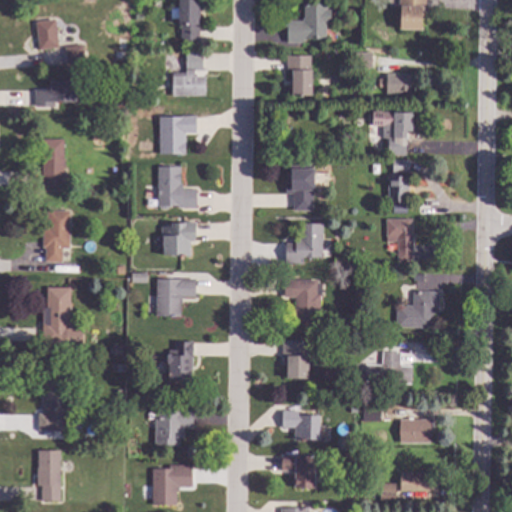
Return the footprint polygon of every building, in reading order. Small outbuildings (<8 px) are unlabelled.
[(198,0),(198,42),(179,42),(179,26),(177,26),(177,0),(198,0)] [(425,0),(425,10),(422,10),(421,32),(399,31),(400,9),(398,9),(398,0),(425,0)] [(325,11),(329,11),(329,24),(325,24),(325,40),(305,40),(305,41),(302,41),(302,44),(286,44),(286,22),(302,22),(302,19),(303,19),(303,5),(325,5),(325,11)] [(58,49),(38,52),(34,23),(54,20),(58,49)] [(125,40),(124,50),(117,50),(117,40),(125,40)] [(85,66),(66,68),(64,48),(82,46),(85,66)] [(202,72),(193,72),(193,77),(204,77),(204,98),(171,97),(171,74),(184,75),(184,53),(202,53),(202,72)] [(370,69),(354,69),(354,54),(370,54),(370,69)] [(311,95),(292,96),(291,70),(286,70),(286,57),(310,56),(311,95)] [(409,95),(386,95),(386,89),(378,89),(378,80),(386,80),(386,75),(409,76),(409,95)] [(75,103),(53,103),(53,108),(34,108),(34,91),(46,91),(46,87),(49,87),(49,81),(75,81),(75,103)] [(318,115),(309,115),(309,107),(318,107),(318,115)] [(411,131),(405,131),(405,156),(386,155),(386,139),(381,138),(381,127),(371,127),(371,112),(411,113),(411,131)] [(196,134),(185,134),(185,154),(158,155),(158,117),(195,117),(196,134)] [(62,189),(40,189),(41,140),(63,141),(62,189)] [(408,174),(391,173),(391,161),(408,162),(408,174)] [(312,212),(292,212),(292,195),(284,195),(284,185),(289,185),(289,166),(312,166),(312,212)] [(180,185),(182,185),(182,190),(195,190),(195,209),(177,209),(177,207),(170,207),(166,211),(160,211),(157,207),(156,168),(179,167),(180,185)] [(408,193),(406,193),(406,204),(387,204),(387,178),(408,179),(408,193)] [(68,250),(61,250),(61,264),(44,263),(44,249),(41,249),(41,228),(45,228),(46,211),(69,212),(68,250)] [(412,262),(396,262),(396,243),(385,243),(384,221),(411,220),(412,262)] [(195,243),(189,242),(189,257),(162,257),(162,238),(159,238),(159,227),(170,228),(170,224),(195,224),(195,243)] [(321,259),(299,258),(299,265),(284,264),(284,244),(294,244),(294,238),(298,238),(298,225),(322,225),(321,259)] [(123,276),(115,276),(115,267),(123,267),(123,276)] [(145,283),(130,283),(129,273),(145,273),(145,283)] [(422,282),(412,282),(412,274),(422,274),(422,282)] [(194,298),(181,298),(181,305),(179,305),(179,317),(155,317),(156,280),(194,281),(194,298)] [(316,284),(321,284),(321,297),(319,297),(319,310),(315,310),(315,326),(294,326),(294,299),(283,298),(283,281),(316,282),(316,284)] [(68,346),(41,346),(42,309),(46,309),(46,288),(69,289),(68,346)] [(438,293),(438,314),(432,314),(432,329),(395,328),(395,306),(412,307),(412,292),(438,293)] [(300,342),(300,343),(309,344),(307,380),(285,379),(286,367),(282,367),(282,358),(281,358),(281,341),(300,342)] [(193,343),(192,358),(191,358),(191,373),(189,373),(189,382),(166,382),(167,365),(164,365),(165,355),(168,355),(168,351),(174,351),(175,342),(193,343)] [(122,347),(122,357),(112,357),(113,347),(122,347)] [(399,353),(399,366),(410,366),(409,385),(363,383),(364,364),(380,364),(381,352),(399,353)] [(123,373),(115,373),(115,365),(123,366),(123,373)] [(65,432),(37,432),(37,415),(43,415),(44,379),(65,380),(65,432)] [(355,382),(353,391),(346,390),(347,381),(355,382)] [(379,423),(361,422),(361,406),(379,406),(379,423)] [(192,428),(183,428),(182,440),(178,440),(178,447),(153,446),(154,411),(192,412),(192,428)] [(297,416),(318,417),(318,441),(293,441),(293,429),(281,429),(281,412),(297,412),(297,416)] [(429,444),(399,444),(399,421),(428,420),(429,444)] [(59,502),(40,502),(40,488),(36,488),(37,452),(59,452),(59,502)] [(316,471),(314,471),(314,489),(292,489),(292,473),(280,472),(280,455),(317,456),(316,471)] [(191,488),(178,487),(178,493),(175,493),(175,507),(151,506),(151,470),(167,470),(167,465),(191,466),(191,488)] [(428,484),(433,484),(433,492),(428,492),(428,493),(398,492),(399,474),(428,474),(428,484)] [(394,501),(378,501),(378,486),(394,486),(394,501)]
